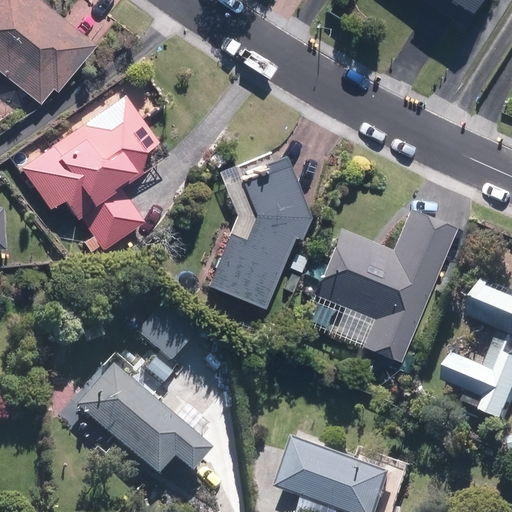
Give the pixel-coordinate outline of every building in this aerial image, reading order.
[(89,48),(31,0),(0,0),(0,76),(35,106),(48,90),(51,93),(89,48)] [(414,0),(432,0),(458,16),(468,0),(414,0)] [(79,127),(17,170),(46,211),(57,203),(71,223),(77,219),(100,252),(141,224),(117,189),(138,175),(139,155),(154,145),(121,98),(120,121),(103,132),(79,127)] [(219,188),(232,217),(203,288),(257,310),(285,240),(291,242),(300,220),(274,159),(256,167),(258,171),(219,188)] [(397,366),(451,230),(404,211),(389,250),(336,229),(310,296),(371,321),(359,352),(397,366)] [(511,358),(505,355),(511,337),(511,290),(486,280),(470,320),(499,332),(485,369),(453,356),(442,383),(468,393),(463,404),(482,411),(481,415),(502,423),(511,398),(511,358)] [(144,371),(161,385),(175,368),(170,364),(189,342),(153,310),(132,335),(157,357),(144,371)] [(371,369),(351,361),(342,384),(362,391),(371,369)] [(204,456),(105,370),(70,410),(151,481),(166,464),(184,479),(204,456)] [(357,462),(295,438),(276,488),(305,498),(299,511),(393,511),(410,467),(362,449),(357,462)]
